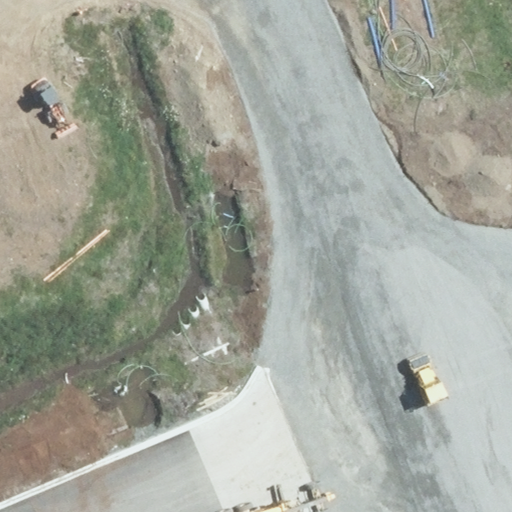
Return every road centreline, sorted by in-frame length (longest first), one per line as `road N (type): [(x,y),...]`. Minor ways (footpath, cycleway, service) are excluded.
road 1 (unknown): [(270,0),(484,511)]
road 2 (unknown): [(84,511),(511,328)]
